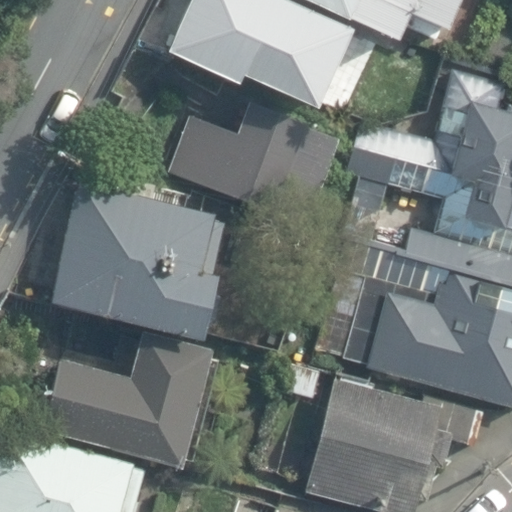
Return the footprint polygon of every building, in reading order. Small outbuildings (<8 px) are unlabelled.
[(239,73),(310,105),(346,27),(285,0),(188,0),(167,49),(236,81),(239,73)] [(308,0),(396,38),(408,9),(444,25),(454,0),(308,0)] [(342,359),(511,403),(511,107),(499,104),(506,77),(452,62),(431,142),(358,123),(345,172),(436,196),(427,230),(407,224),(400,248),(343,233),(334,270),(363,277),(342,359)] [(168,172),(306,220),(336,134),(246,103),(236,131),(189,114),(168,172)] [(47,299),(197,334),(212,271),(206,270),(218,218),(208,215),(209,210),(75,179),(47,299)] [(40,426),(179,461),(208,347),(136,329),(125,371),(58,354),(40,426)] [(310,398),(317,367),(282,359),(275,390),(310,398)] [(303,489),(386,511),(410,511),(423,466),(442,471),(450,442),(472,448),(483,408),(423,392),(419,403),(333,379),(303,489)] [(0,511),(127,511),(140,465),(128,462),(129,458),(2,426),(1,430),(0,429),(0,511)]
